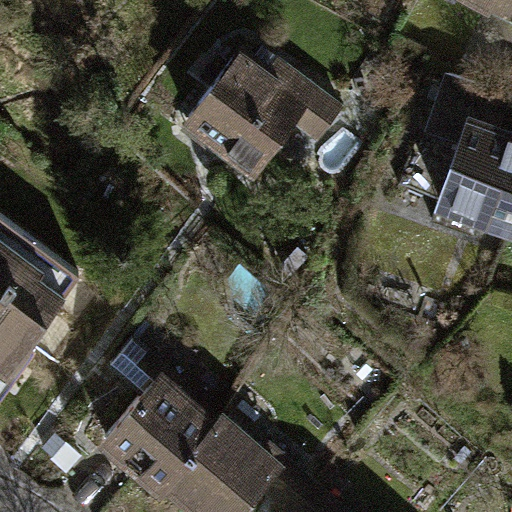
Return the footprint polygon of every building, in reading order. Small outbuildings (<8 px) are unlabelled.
[(237,46),(186,113),(255,164),(293,113),(316,130),(337,101),(277,56),(268,69),(237,46)] [(424,129),(460,141),(470,111),(485,116),(494,89),(444,72),(424,129)] [(511,132),(483,122),(485,116),(470,111),(460,141),(435,218),(478,232),(485,212),(511,221),(511,218),(511,132)] [(0,374),(77,270),(0,213),(0,374)] [(122,371),(142,387),(164,362),(144,345),(122,371)] [(161,483),(168,474),(215,420),(172,383),(179,375),(164,362),(142,387),(102,433),(161,483)] [(211,511),(234,511),(263,478),(283,455),(266,441),(260,448),(220,414),(215,420),(168,474),(211,511)] [(263,478),(291,502),(311,479),(283,455),(263,478)] [(332,511),(340,504),(311,479),(291,502),(302,511),(332,511)]
